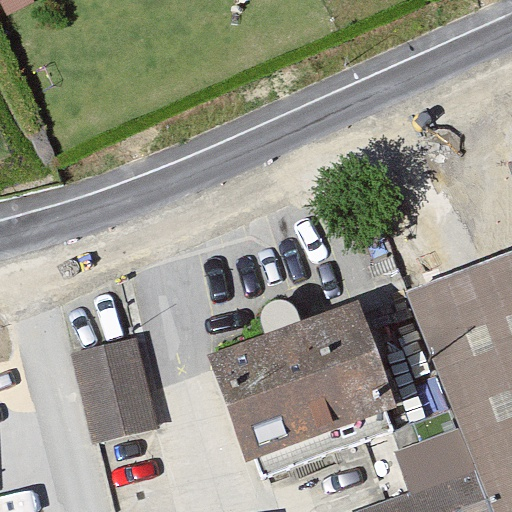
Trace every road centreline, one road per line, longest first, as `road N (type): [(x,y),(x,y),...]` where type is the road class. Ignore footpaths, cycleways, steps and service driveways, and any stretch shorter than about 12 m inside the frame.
road 1 (tertiary): [(511,47),(249,168),(20,258)]
road 2 (residential): [(20,258),(83,511)]
